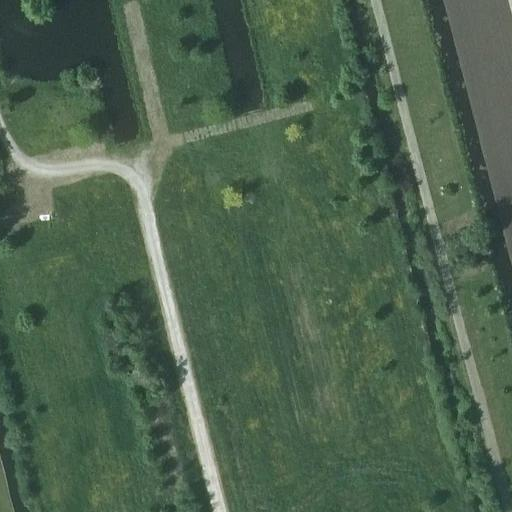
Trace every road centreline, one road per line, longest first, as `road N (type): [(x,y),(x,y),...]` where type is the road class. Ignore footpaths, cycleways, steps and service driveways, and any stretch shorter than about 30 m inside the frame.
road 1 (track): [(27,180),(309,107)]
road 2 (track): [(42,511),(0,330)]
